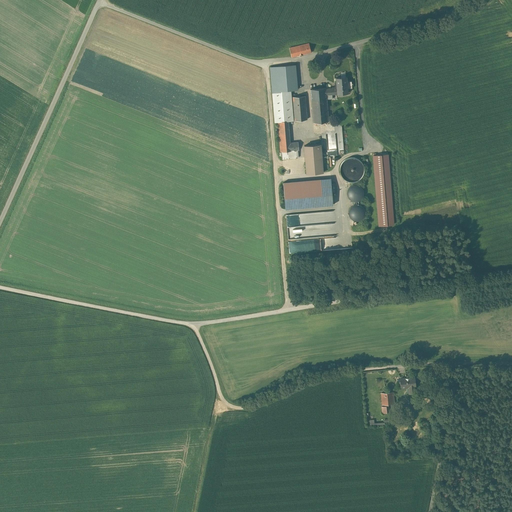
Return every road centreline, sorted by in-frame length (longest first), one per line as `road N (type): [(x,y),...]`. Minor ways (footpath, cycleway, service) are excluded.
road 1 (track): [(0,287),(196,324),(511,278)]
road 2 (unclassified): [(464,0),(426,23),(302,58),(258,62),(98,1)]
road 3 (track): [(288,309),(266,61)]
road 4 (track): [(380,366),(337,371),(239,405),(223,398),(196,324)]
road 5 (unclassified): [(98,1),(0,222)]
road 6 (unclassified): [(430,511),(442,429),(432,362)]
